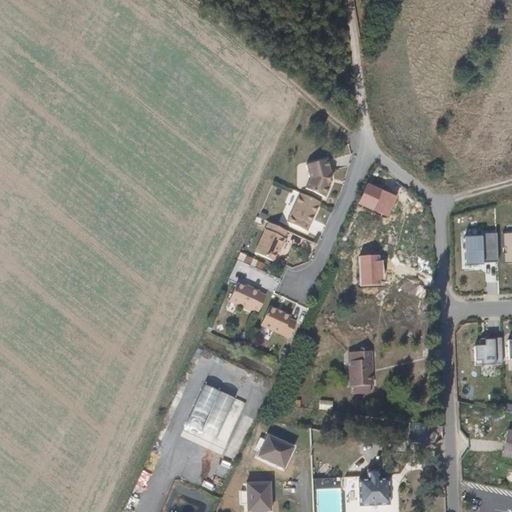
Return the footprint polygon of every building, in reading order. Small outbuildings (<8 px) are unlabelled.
[(327,162),(305,168),(310,182),(305,193),(325,201),(330,190),(327,188),(328,176),(331,175),(327,162)] [(393,197),(368,186),(359,205),(385,216),(393,197)] [(307,233),(320,206),(300,197),(287,225),(307,233)] [(286,234),(268,225),(254,256),(272,265),(278,249),(282,251),(285,243),(282,242),(286,234)] [(483,236),(466,237),(467,265),(484,264),(484,263),(498,262),(497,234),(482,234),(483,236)] [(511,234),(503,235),(504,263),(511,262),(511,234)] [(379,257),(360,258),(361,285),(380,285),(379,279),(382,279),(382,263),(379,263),(379,257)] [(251,313),(257,316),(266,299),(259,295),(259,294),(251,291),(250,293),(237,287),(229,305),(249,315),(251,313)] [(290,341),(296,326),(289,323),(290,319),(270,310),(262,329),(290,341)] [(501,365),(501,339),(493,339),(493,340),(483,340),(483,346),(473,346),(473,361),(480,361),(480,365),(501,365)] [(351,387),(366,386),(369,386),(369,351),(346,352),(347,387),(351,387)] [(203,385),(185,433),(226,448),(244,400),(203,385)] [(366,395),(366,386),(351,387),(350,395),(366,395)] [(319,400),(319,410),(332,410),(333,401),(319,400)] [(426,433),(410,431),(406,450),(422,453),(426,433)] [(296,447),(269,435),(258,458),(285,470),(296,447)] [(511,462),(511,439),(501,437),(496,459),(511,462)] [(380,476),(368,476),(368,485),(358,486),(359,511),(389,511),(389,485),(380,486),(380,476)] [(272,482),(246,483),(247,511),(268,511),(273,511),(272,482)]
